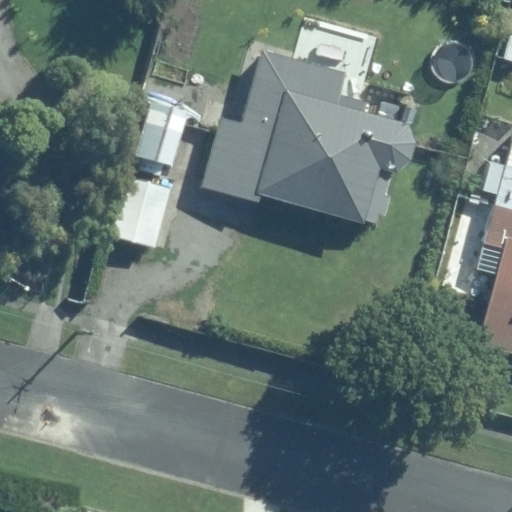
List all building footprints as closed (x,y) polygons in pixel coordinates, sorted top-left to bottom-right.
[(223,123),(200,192),(253,210),(256,201),(355,234),(357,233),(358,233),(360,232),(362,231),(363,230),(365,229),(366,228),(368,227),(369,226),(371,225),(372,224),(373,222),(375,221),(376,220),(377,218),(378,217),(379,215),(380,213),(381,212),(381,210),(382,208),(383,206),(383,205),(384,203),(384,201),(384,199),(384,197),(385,195),(385,194),(384,192),(384,190),(384,188),(384,186),(383,184),(383,183),(385,182),(387,182),(389,182),(391,181),(393,180),(395,179),(397,178),(399,177),(400,176),(402,174),(403,173),(405,171),(406,169),(407,167),(408,166),(408,163),(409,162),(409,159),(409,157),(410,155),(410,153),(409,151),(409,149),(408,147),(408,145),(407,143),(406,141),(404,139),(403,138),(402,136),(400,135),(399,133),(397,132),(395,131),(393,130),(335,110),(345,81),(261,52),(235,127),(223,123)] [(183,125),(131,112),(118,161),(170,175),(183,125)] [(494,210),(511,215),(511,140),(501,171),(481,165),(473,194),(496,201),(494,210)] [(165,191),(116,179),(101,242),(150,254),(165,191)] [(511,215),(494,210),(482,248),(499,253),(470,350),(511,362),(511,215)]
